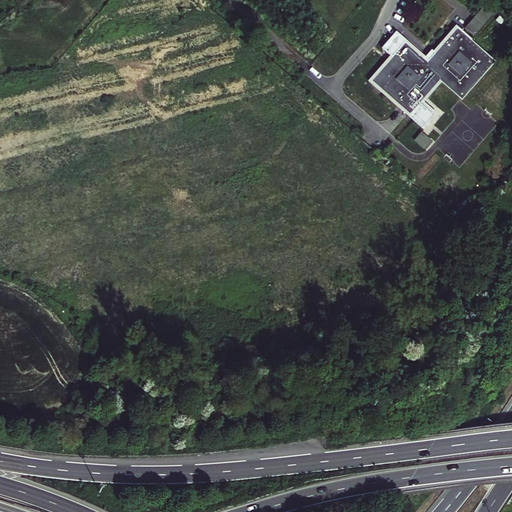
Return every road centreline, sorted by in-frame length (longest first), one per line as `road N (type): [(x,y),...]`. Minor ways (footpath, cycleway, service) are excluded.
road 1 (trunk): [(511,443),(187,473),(0,462)]
road 2 (trunk): [(253,511),(370,482),(511,468)]
